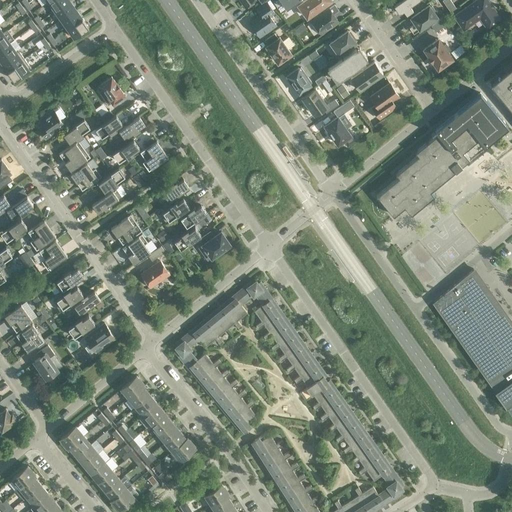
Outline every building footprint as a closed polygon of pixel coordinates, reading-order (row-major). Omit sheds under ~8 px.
[(69,0),(51,0),(49,2),(55,10),(69,0)] [(76,9),(69,0),(55,10),(61,19),(76,9)] [(304,0),(298,5),(307,17),(331,0),(304,0)] [(402,0),(394,6),(399,14),(404,11),(406,15),(413,10),(410,6),(418,0),(402,0)] [(443,0),(450,12),(456,8),(450,0),(443,0)] [(502,20),(487,0),(477,0),(455,16),(464,29),(480,18),(488,29),(502,20)] [(261,15),(250,23),(259,36),(276,25),(269,16),(274,12),(267,2),(257,9),(261,15)] [(334,4),(330,8),(311,21),(320,33),(337,21),(333,14),(338,10),(334,4)] [(415,23),(414,24),(409,27),(413,33),(437,17),(436,15),(438,14),(433,8),(432,9),(429,5),(411,17),(415,23)] [(82,18),(76,9),(61,19),(59,20),(66,30),(68,28),(67,28),(82,18)] [(89,27),(82,18),(67,28),(68,28),(74,37),(75,37),(76,38),(80,35),(79,34),(89,27)] [(447,23),(443,18),(431,26),(435,31),(447,23)] [(299,26),(294,30),(297,35),(302,32),(299,26)] [(351,35),(347,30),(330,42),(339,55),(356,43),(355,40),(356,40),(352,34),(351,35)] [(8,31),(4,33),(0,35),(0,49),(10,42),(14,39),(8,31)] [(265,40),(267,44),(268,45),(266,46),(278,63),(291,53),(279,37),(278,38),(274,33),(265,40)] [(425,49),(437,68),(438,68),(439,68),(452,59),(447,52),(450,50),(446,44),(443,46),(438,39),(425,48),(424,49),(425,50),(425,49)] [(16,51),(10,42),(0,49),(0,59),(1,61),(16,51)] [(466,50),(461,44),(451,52),(456,58),(466,50)] [(359,53),(355,48),(328,68),(337,81),(365,61),(364,61),(367,58),(362,51),(359,53)] [(18,49),(16,51),(1,61),(7,70),(24,58),(18,49)] [(319,55),(315,50),(309,54),(312,59),(319,55)] [(321,54),(313,59),(320,70),(328,64),(321,54)] [(31,68),(24,58),(7,70),(14,80),(31,68)] [(383,73),(374,61),(366,67),(365,67),(361,70),(350,77),(359,90),(383,73)] [(287,76),(299,92),(298,92),(299,93),(300,92),(310,85),(311,85),(310,84),(310,83),(311,82),(307,77),(306,78),(303,74),(305,73),(301,67),(299,68),(298,67),(298,68),(287,75),(287,76)] [(511,67),(492,85),(496,90),(511,109),(511,67)] [(324,76),(323,75),(315,81),(318,85),(326,79),(324,76)] [(116,83),(111,76),(100,85),(102,87),(98,89),(108,104),(112,102),(113,103),(124,94),(120,88),(119,87),(117,84),(117,83),(116,83)] [(399,96),(390,83),(370,97),(376,104),(372,107),(380,119),(394,109),(391,104),(392,103),(392,101),(399,96)] [(349,93),(342,84),(337,88),(343,97),(349,93)] [(323,108),(324,109),(326,113),(339,104),(335,99),(326,105),(315,89),(303,98),(314,114),(323,108)] [(503,120),(480,93),(449,118),(471,144),(479,138),(485,145),(508,126),(505,123),(503,121),(503,120)] [(64,125),(54,110),(41,119),(45,124),(39,129),(45,138),(64,125)] [(117,129),(116,127),(122,123),(116,114),(110,118),(109,117),(113,115),(109,110),(99,117),(103,123),(95,128),(101,137),(109,131),(111,133),(117,129)] [(76,113),(71,117),(75,123),(76,124),(81,120),(76,113)] [(127,125),(119,130),(116,132),(122,141),(133,133),(134,135),(141,131),(139,129),(145,125),(139,116),(133,120),(132,119),(126,124),(127,125)] [(345,128),(337,116),(325,125),(330,132),(328,133),(328,134),(331,138),(333,137),(338,144),(344,140),(348,146),(357,140),(347,127),(345,128)] [(64,133),(68,138),(70,141),(76,137),(77,139),(83,134),(82,132),(90,127),(84,118),(81,120),(76,124),(75,123),(69,127),(70,128),(64,133)] [(471,144),(449,118),(434,130),(435,131),(437,133),(415,152),(416,153),(416,152),(418,155),(396,174),(396,175),(397,174),(399,177),(376,196),(377,196),(390,211),(393,215),(404,206),(411,214),(434,195),(430,191),(456,171),(462,166),(461,165),(469,159),(463,151),(471,144)] [(139,147),(139,146),(133,139),(127,143),(126,142),(120,146),(121,147),(113,153),(119,162),(127,156),(128,158),(134,153),(133,151),(139,147)] [(79,140),(76,142),(59,154),(65,163),(66,162),(68,164),(67,165),(71,170),(90,157),(79,140)] [(140,152),(146,160),(143,162),(149,171),(168,157),(164,151),(163,152),(161,150),(163,149),(156,140),(140,152)] [(0,187),(0,188),(12,180),(9,175),(12,172),(9,168),(8,169),(1,159),(0,159),(0,187)] [(92,170),(87,162),(70,174),(77,182),(78,181),(79,184),(78,184),(82,190),(101,176),(95,168),(92,170)] [(137,172),(133,166),(128,169),(132,175),(137,172)] [(98,181),(103,188),(104,190),(110,186),(112,188),(118,183),(117,181),(125,176),(119,167),(111,173),(110,172),(104,176),(104,177),(98,181)] [(144,182),(138,173),(133,177),(139,186),(144,182)] [(190,187),(186,182),(184,179),(177,183),(176,181),(170,186),(171,188),(163,193),(169,202),(177,196),(178,197),(184,193),(184,192),(190,187)] [(115,188),(112,190),(104,195),(97,199),(98,200),(92,204),(98,213),(104,209),(105,210),(112,206),(110,204),(121,196),(115,188)] [(0,211),(5,208),(3,206),(9,202),(3,193),(0,195),(0,211)] [(14,204),(6,209),(4,212),(10,220),(21,212),(22,214),(28,210),(27,208),(33,204),(27,195),(21,199),(20,198),(14,203),(14,204)] [(183,197),(177,202),(176,200),(169,204),(171,206),(160,214),(166,222),(177,215),(178,216),(184,211),(183,210),(189,206),(183,197)] [(201,203),(195,208),(193,206),(187,210),(188,212),(180,218),(186,226),(194,221),(195,222),(202,217),(201,216),(207,212),(201,203)] [(145,210),(141,204),(136,208),(140,214),(145,210)] [(208,213),(202,217),(206,222),(212,218),(208,213)] [(130,214),(127,216),(111,227),(115,233),(116,232),(117,235),(116,235),(122,244),(142,230),(130,214)] [(27,226),(26,226),(21,218),(15,222),(14,221),(8,225),(8,226),(0,232),(6,241),(14,235),(16,237),(22,232),(21,231),(27,226)] [(28,231),(33,239),(30,241),(36,250),(56,236),(52,230),(51,231),(49,229),(50,228),(44,220),(28,231)] [(201,235),(197,229),(195,226),(189,230),(187,228),(181,233),(182,235),(174,240),(180,249),(188,243),(189,244),(195,240),(195,239),(201,235)] [(214,237),(210,231),(197,240),(202,246),(203,245),(212,257),(230,244),(221,232),(214,237)] [(166,238),(161,232),(157,235),(161,241),(166,238)] [(142,233),(139,235),(122,247),(126,253),(127,252),(129,254),(128,255),(134,263),(150,252),(145,244),(148,242),(142,233)] [(39,251),(44,259),(42,261),(48,269),(67,256),(63,250),(62,251),(60,249),(62,248),(55,239),(39,251)] [(0,266),(5,262),(4,261),(12,255),(6,246),(0,250),(0,266)] [(161,246),(148,255),(152,261),(165,252),(161,246)] [(26,251),(20,255),(23,259),(29,255),(26,251)] [(160,260),(141,274),(150,287),(169,274),(160,260)] [(3,267),(0,269),(0,281),(9,276),(3,267)] [(77,267),(71,271),(70,269),(64,273),(65,275),(54,283),(60,292),(71,284),(72,285),(78,280),(77,279),(83,275),(77,267)] [(473,269),(432,302),(448,324),(487,296),(471,272),(474,269),(473,269)] [(253,283),(251,281),(239,291),(246,299),(252,294),(254,296),(256,294),(263,304),(263,305),(268,301),(264,296),(269,294),(261,282),(258,284),(256,280),(253,283)] [(77,285),(71,289),(70,288),(63,292),(64,294),(54,302),(60,310),(71,303),(78,299),(77,298),(83,294),(77,285)] [(82,300),(74,305),(71,308),(77,316),(88,308),(89,309),(95,305),(95,304),(101,300),(94,291),(88,295),(87,294),(81,298),(82,300)] [(246,299),(239,291),(223,304),(237,321),(247,312),(240,304),(246,299)] [(40,301),(34,293),(30,296),(36,304),(40,301)] [(280,309),(269,294),(264,296),(268,301),(263,305),(263,304),(254,310),(261,321),(262,322),(280,309)] [(506,322),(487,296),(448,324),(511,414),(511,413),(511,323),(509,320),(506,322)] [(11,322),(10,323),(16,332),(33,320),(21,304),(5,315),(9,321),(10,320),(11,322)] [(237,321),(223,304),(213,313),(226,330),(234,323),(239,328),(242,326),(237,321)] [(287,320),(280,309),(262,322),(261,321),(256,325),(258,328),(264,324),(269,332),(270,333),(287,320)] [(49,317),(44,310),(41,312),(46,319),(49,317)] [(226,330),(213,313),(202,321),(216,338),(215,339),(220,344),(223,341),(219,336),(226,330)] [(94,322),(90,317),(88,314),(82,318),(81,316),(75,321),(76,322),(68,328),(74,337),(82,331),(83,332),(89,328),(88,327),(94,322)] [(295,331),(287,320),(270,333),(269,332),(263,336),(266,339),(271,335),(277,342),(277,343),(295,331)] [(216,338),(202,321),(188,333),(191,337),(196,334),(199,338),(206,347),(215,339),(216,338)] [(16,335),(20,340),(21,340),(22,342),(21,343),(27,351),(44,340),(32,323),(16,335)] [(115,338),(104,323),(95,329),(85,336),(90,344),(85,347),(90,354),(94,350),(96,352),(115,338)] [(303,342),(295,331),(277,343),(277,342),(271,347),(273,350),(279,346),(284,354),(285,354),(303,342)] [(58,339),(55,333),(50,337),(54,342),(58,339)] [(191,337),(188,333),(177,342),(179,345),(176,347),(178,350),(176,352),(185,363),(190,359),(193,364),(197,360),(189,351),(191,349),(189,346),(199,338),(196,334),(191,337)] [(310,353),(303,342),(285,354),(284,354),(279,358),(281,361),(287,357),(292,364),(293,365),(310,353)] [(41,357),(34,361),(46,377),(57,369),(49,358),(55,354),(48,344),(37,352),(41,357)] [(205,353),(197,360),(193,364),(190,359),(185,363),(197,378),(214,364),(213,363),(205,353)] [(318,363),(310,353),(293,365),(292,364),(286,368),(289,372),(294,368),(300,375),(300,376),(318,363)] [(218,359),(213,363),(214,364),(197,378),(205,388),(222,374),(221,373),(216,366),(221,362),(218,359)] [(326,375),(318,363),(300,376),(300,375),(294,379),(296,382),(302,378),(307,386),(306,387),(311,395),(313,394),(313,393),(328,382),(324,376),(326,375)] [(227,369),(221,373),(222,374),(205,388),(214,398),(231,384),(230,383),(224,376),(229,372),(227,369)] [(145,385),(136,375),(121,388),(129,398),(143,386),(145,385)] [(235,379),(230,383),(231,384),(214,398),(222,408),(239,394),(238,394),(232,386),(238,382),(235,379)] [(330,380),(328,382),(313,393),(313,394),(318,402),(313,406),(315,409),(321,405),(320,404),(338,392),(330,380)] [(143,386),(129,398),(136,406),(150,395),(143,386)] [(244,389),(238,394),(239,394),(222,408),(231,418),(247,405),(247,404),(241,397),(246,392),(244,389)] [(346,402),(338,392),(320,404),(321,405),(326,413),(320,417),(323,420),(328,416),(328,415),(346,402)] [(157,404),(150,395),(136,406),(143,415),(157,404)] [(252,399),(247,404),(247,405),(231,418),(239,429),(241,427),(244,430),(250,425),(248,422),(256,415),(249,407),(255,402),(252,399)] [(353,413),(346,402),(328,415),(328,416),(334,423),(328,427),(330,431),(336,427),(335,426),(353,413)] [(164,412),(157,404),(143,415),(150,424),(164,412)] [(10,414),(6,408),(0,412),(0,427),(2,430),(15,421),(14,420),(16,419),(12,413),(10,414)] [(172,421),(164,412),(150,424),(158,433),(172,421)] [(361,424),(353,413),(335,426),(336,427),(341,434),(336,438),(338,442),(344,438),(343,437),(361,424)] [(179,430),(172,421),(158,433),(165,442),(179,430)] [(368,435),(361,424),(343,437),(344,438),(349,445),(343,449),(346,452),(351,448),(368,435)] [(83,435),(76,426),(60,438),(68,448),(70,447),(69,446),(83,435)] [(186,438),(179,430),(165,442),(172,450),(186,439),(186,438)] [(91,444),(83,435),(69,446),(70,447),(77,455),(91,444)] [(259,437),(254,441),(252,442),(254,445),(252,447),(259,458),(278,446),(278,447),(284,443),(282,440),(276,444),(270,435),(261,441),(259,437)] [(376,446),(368,435),(351,448),(357,456),(351,460),(353,463),(359,459),(358,458),(376,446)] [(187,437),(186,438),(186,439),(172,450),(184,464),(193,456),(189,452),(195,447),(187,437)] [(98,452),(91,444),(77,455),(84,464),(98,452)] [(278,446),(259,458),(267,469),(285,457),(285,458),(291,455),(289,451),(283,455),(278,447),(278,446)] [(384,457),(376,446),(358,458),(359,459),(364,467),(358,471),(361,474),(366,470),(366,469),(384,457)] [(105,461),(98,452),(84,464),(91,473),(105,461)] [(285,457),(267,469),(274,480),(292,469),(293,469),(298,466),(296,462),(290,466),(285,458),(285,457)] [(394,472),(384,457),(366,469),(366,470),(374,480),(383,474),(382,474),(386,471),(389,475),(394,472)] [(112,470),(105,461),(91,473),(98,482),(112,470)] [(12,478),(19,487),(20,487),(34,476),(36,475),(28,465),(12,478)] [(292,469),(274,480),(281,491),(299,480),(300,480),(306,477),(303,473),(298,477),(293,469),(292,469)] [(120,479),(112,470),(98,482),(106,490),(120,479)] [(382,474),(383,474),(390,484),(387,486),(389,488),(378,495),(381,500),(386,497),(388,501),(401,493),(399,491),(403,489),(400,485),(403,484),(394,472),(389,475),(386,471),(382,474)] [(162,472),(158,475),(162,480),(166,476),(162,472)] [(157,481),(152,474),(147,478),(153,485),(157,481)] [(34,476),(20,487),(19,487),(16,490),(24,499),(27,496),(41,485),(34,476)] [(127,488),(120,479),(106,490),(112,499),(113,499),(127,488)] [(299,480),(281,491),(288,503),(306,491),(307,492),(313,488),(311,484),(305,488),(300,480),(299,480)] [(215,488),(212,483),(202,490),(212,505),(227,495),(227,496),(229,495),(222,484),(215,488)] [(48,493),(41,485),(27,496),(34,505),(48,493)] [(373,486),(362,493),(361,493),(373,511),(388,501),(386,497),(381,500),(378,495),(373,486)] [(359,495),(350,500),(357,511),(371,511),(373,511),(361,493),(362,493),(358,487),(355,489),(359,495)] [(138,501),(127,488),(113,499),(112,499),(111,500),(119,510),(125,505),(129,509),(138,501)] [(306,491),(288,503),(294,511),(297,511),(313,502),(314,503),(320,499),(318,496),(312,499),(307,492),(306,491)] [(43,511),(56,502),(48,493),(34,505),(40,511),(43,511)] [(227,495),(212,505),(216,511),(221,511),(233,505),(227,496),(227,495)] [(334,502),(338,508),(339,507),(341,511),(357,511),(350,500),(341,506),(338,500),(334,502)] [(61,511),(63,511),(56,502),(43,511),(61,511)] [(313,502),(297,511),(319,511),(314,503),(313,502)]
